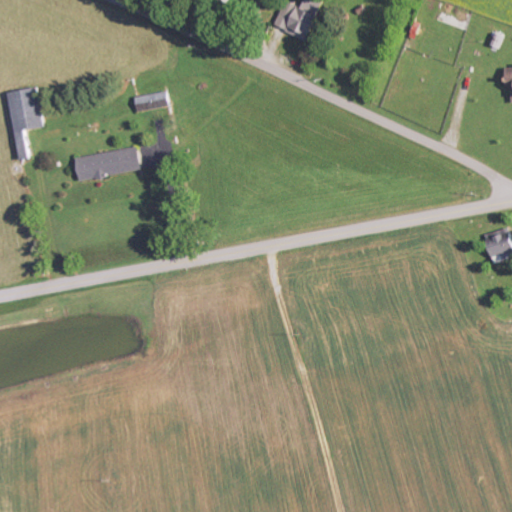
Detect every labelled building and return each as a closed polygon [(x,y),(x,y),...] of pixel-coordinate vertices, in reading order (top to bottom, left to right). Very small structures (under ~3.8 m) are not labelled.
[(277,27),(309,41),(326,0),(307,0),(304,9),(288,2),(277,27)] [(22,162),(34,159),(29,131),(47,128),(41,88),(10,93),(22,162)] [(140,112),(173,106),(170,92),(138,97),(140,112)] [(78,158),(82,181),(145,171),(141,148),(78,158)] [(511,260),(511,230),(490,238),(498,265),(511,260)]
